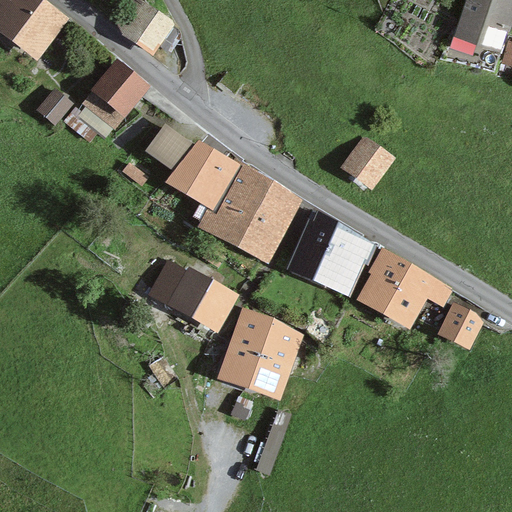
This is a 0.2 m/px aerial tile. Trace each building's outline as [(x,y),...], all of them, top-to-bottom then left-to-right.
[(61,20),(65,23),(69,18),(52,6),(49,10),(36,0),(0,0),(0,26),(36,53),(61,20)] [(119,24),(124,33),(152,52),(171,25),(135,0),(119,24)] [(511,0),(468,0),(459,28),(499,41),(511,0)] [(118,66),(88,104),(114,125),(145,87),(118,66)] [(227,71),(219,81),(235,93),(242,83),(227,71)] [(55,91),(38,111),(54,125),(71,105),(55,91)] [(175,170),(191,147),(166,130),(150,153),(175,170)] [(366,142),(348,166),(372,183),(389,159),(366,142)] [(188,161),(173,179),(216,204),(234,172),(196,147),(187,160),(188,161)] [(216,204),(206,223),(238,241),(270,182),(239,162),(234,172),(216,204)] [(292,217),(300,201),(270,182),(238,241),(267,257),(288,215),(292,217)] [(351,290),(362,265),(346,258),(355,235),(320,214),(298,267),(351,290)] [(211,250),(205,259),(214,265),(220,256),(211,250)] [(424,290),(446,299),(451,289),(391,255),(367,298),(406,321),(424,290)] [(154,291),(218,329),(235,298),(188,272),(187,274),(170,264),(154,291)] [(456,308),(444,334),(469,346),(481,321),(456,308)] [(249,316),(229,374),(274,389),(293,335),(273,324),(249,316)] [(232,415),(244,420),(251,403),(239,398),(232,415)]
